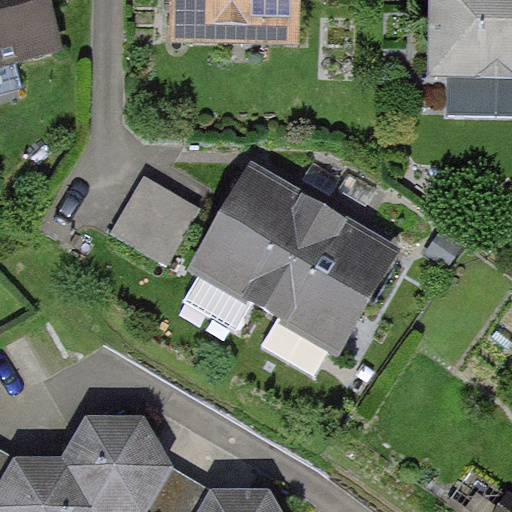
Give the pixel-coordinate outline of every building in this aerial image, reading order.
[(33,0),(0,0),(0,68),(48,55),(33,0)] [(166,0),(166,42),(289,41),(289,0),(166,0)] [(511,0),(437,0),(439,91),(511,89),(511,0)] [(199,212),(146,183),(115,239),(168,268),(199,212)] [(256,189),(194,295),(344,383),(406,276),(256,189)] [(0,459),(0,511),(141,511),(162,477),(129,420),(74,426),(47,466),(10,467),(0,459)] [(200,496),(190,511),(272,511),(262,490),(200,496)] [(511,511),(511,496),(501,511),(511,511)]
